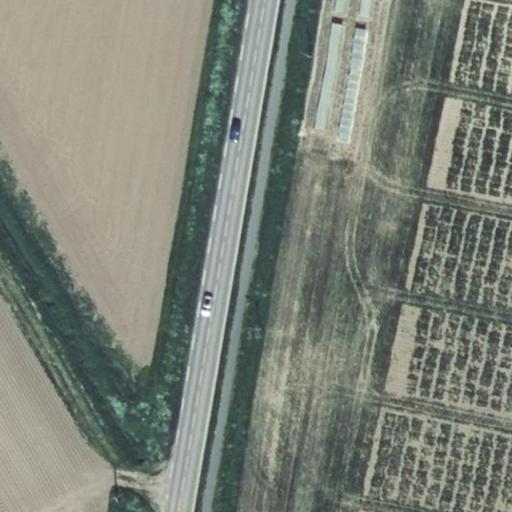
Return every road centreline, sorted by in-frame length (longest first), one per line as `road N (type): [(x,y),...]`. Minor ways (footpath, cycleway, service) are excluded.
road 1 (tertiary): [(178,511),(262,0)]
road 2 (track): [(179,500),(113,476),(0,270)]
